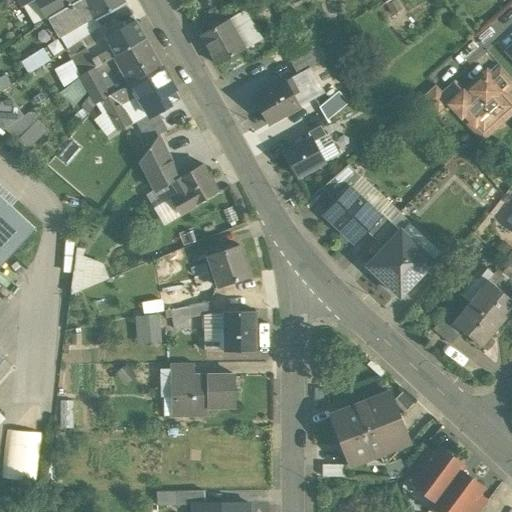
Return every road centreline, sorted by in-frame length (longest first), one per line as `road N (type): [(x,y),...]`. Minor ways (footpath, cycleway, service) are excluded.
road 1 (residential): [(144,0),(292,250)]
road 2 (residential): [(292,250),(293,511)]
road 3 (residential): [(292,250),(481,428)]
